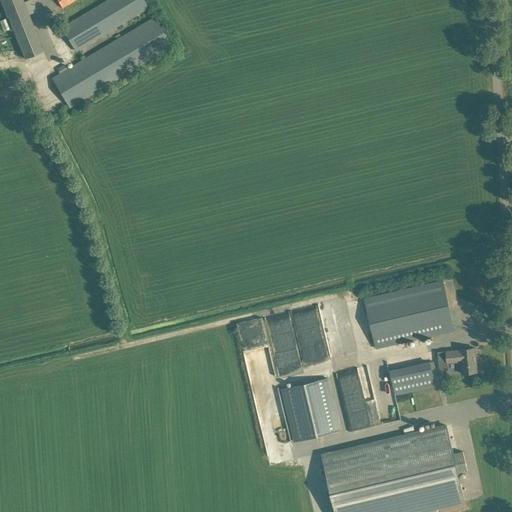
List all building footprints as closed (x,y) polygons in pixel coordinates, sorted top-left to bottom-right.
[(0,0),(3,4),(25,58),(43,50),(29,14),(36,11),(31,0),(27,0),(23,2),(22,0),(0,0)] [(143,0),(108,0),(80,17),(62,28),(75,50),(148,7),(143,0)] [(52,78),(70,107),(172,46),(154,17),(52,78)] [(443,280),(433,282),(365,299),(377,348),(455,330),(443,280)] [(261,317),(236,323),(239,336),(260,332),(261,339),(265,338),(261,317)] [(475,348),(466,349),(460,349),(447,351),(448,363),(461,361),(462,373),(478,372),(475,348)] [(434,361),(399,370),(391,372),(396,395),(435,386),(434,380),(437,379),(434,361)] [(282,389),(295,441),(341,430),(328,378),(282,389)] [(322,455),(335,511),(417,511),(465,501),(458,473),(467,471),(463,451),(454,454),(447,426),(322,455)]
